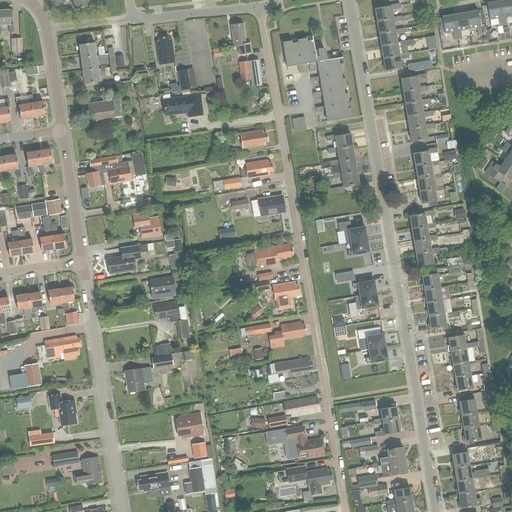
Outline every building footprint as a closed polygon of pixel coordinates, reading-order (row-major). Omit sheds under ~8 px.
[(88,0),(73,0),(74,8),(89,6),(88,0)] [(511,9),(510,0),(509,0),(499,2),(503,26),(507,25),(505,18),(511,16),(511,9)] [(499,27),(503,26),(499,2),(487,4),(487,6),(482,7),(483,15),(489,14),(490,20),(498,19),(499,27)] [(391,7),(375,9),(377,22),(393,19),(393,17),(392,10),(401,9),(400,4),(390,5),(391,7)] [(10,9),(0,9),(0,24),(8,24),(9,32),(13,32),(13,23),(11,23),(10,9)] [(479,11),(467,13),(470,29),(477,28),(479,36),(483,36),(479,11)] [(467,13),(455,15),(459,40),(463,39),(462,31),(470,29),(467,13)] [(395,32),(395,30),(394,22),(408,20),(407,15),(393,17),(393,19),(377,22),(380,35),(395,32)] [(455,15),(443,17),(445,33),(454,32),(455,40),(459,40),(455,15)] [(231,26),(234,46),(236,46),(238,57),(248,55),(251,55),(250,45),(246,46),(243,24),(237,25),(236,24),(233,25),(231,26)] [(397,44),(397,42),(396,35),(412,32),(411,28),(395,30),(395,32),(380,35),(381,47),(397,44)] [(169,39),(169,36),(159,37),(159,41),(156,41),(160,64),(176,62),(172,39),(169,39)] [(352,118),(342,58),(326,60),(325,49),(315,51),(313,37),(283,42),(287,67),(298,66),(300,74),(304,73),(302,65),(309,64),(310,72),(318,71),(319,77),(311,78),(312,82),(320,81),(322,92),(313,93),(314,97),(322,96),(324,107),(316,108),(317,112),(325,111),(327,122),(352,118)] [(21,38),(11,39),(11,53),(21,52),(21,38)] [(397,44),(381,47),(384,59),(399,57),(399,55),(408,54),(407,46),(414,45),(413,40),(406,41),(397,42),(397,44)] [(95,42),(80,44),(82,57),(97,55),(95,42)] [(399,57),(384,59),(386,72),(402,69),(400,60),(409,58),(408,54),(399,55),(399,57)] [(96,56),(81,58),(83,71),(98,68),(96,56)] [(123,56),(116,57),(116,62),(117,69),(124,68),(123,56)] [(259,59),(239,62),(242,80),(251,79),(252,87),(263,85),(259,59)] [(424,61),(415,63),(416,70),(425,69),(424,61)] [(27,68),(28,76),(39,74),(38,66),(27,68)] [(98,68),(83,71),(85,84),(100,82),(98,68)] [(180,86),(181,91),(185,91),(190,90),(190,86),(187,70),(177,72),(180,86)] [(7,73),(0,74),(0,81),(1,88),(9,86),(7,73)] [(17,78),(16,73),(8,74),(10,83),(16,82),(17,82),(17,78)] [(416,77),(401,79),(403,91),(419,89),(419,88),(418,80),(427,78),(426,74),(416,76),(416,77)] [(222,78),(215,79),(217,90),(224,89),(222,78)] [(119,81),(105,83),(105,86),(106,91),(120,89),(132,87),(131,82),(119,83),(119,81)] [(176,84),(170,85),(172,94),(181,92),(181,91),(180,86),(177,86),(176,84)] [(419,89),(403,91),(405,104),(421,101),(421,100),(420,92),(429,91),(428,86),(419,88),(419,89)] [(32,94),(27,95),(29,103),(30,103),(33,117),(45,115),(43,101),(33,102),(32,94)] [(108,101),(88,103),(91,123),(115,120),(114,112),(121,111),(119,94),(108,96),(108,101)] [(20,96),(15,97),(17,105),(18,105),(20,119),(33,117),(30,103),(29,103),(21,104),(20,96)] [(186,96),(163,99),(165,115),(189,112),(189,118),(203,116),(201,97),(192,98),(187,99),(186,96)] [(0,108),(0,122),(11,121),(8,107),(10,107),(9,99),(4,100),(6,108),(0,108)] [(421,101),(405,104),(407,117),(423,114),(423,113),(422,105),(431,103),(430,99),(421,100),(421,101)] [(423,114),(407,117),(409,129),(425,127),(425,125),(424,117),(433,115),(432,111),(423,113),(423,114)] [(305,117),(292,119),(294,132),(307,130),(305,117)] [(425,127),(409,129),(412,142),(428,139),(426,130),(435,129),(434,124),(425,125),(425,127)] [(265,142),(268,141),(267,132),(263,132),(263,130),(241,133),(243,148),(265,145),(265,142)] [(335,135),(326,137),(327,142),(336,140),(337,148),(337,149),(352,147),(350,134),(336,137),(335,135)] [(447,134),(435,136),(436,143),(448,141),(447,134)] [(494,140),(500,145),(504,139),(501,138),(498,135),(497,135),(493,140),(494,140)] [(511,166),(511,151),(504,146),(501,149),(509,155),(504,161),(511,166)] [(337,148),(328,150),(329,154),(338,153),(339,160),(340,162),(355,159),(352,147),(337,149),(337,148)] [(428,151),(414,154),(416,166),(431,164),(430,162),(429,154),(437,153),(437,148),(428,150),(428,151)] [(51,149),(38,151),(40,164),(39,164),(40,173),(45,172),(44,164),(53,162),(51,149)] [(38,151),(26,153),(29,166),(27,166),(29,175),(33,174),(32,166),(39,164),(40,164),(38,151)] [(455,151),(448,153),(449,160),(450,159),(456,158),(455,151)] [(16,154),(4,156),(7,170),(8,169),(15,168),(17,177),(21,176),(20,168),(19,168),(16,154)] [(131,156),(135,177),(146,175),(145,173),(142,154),(131,156)] [(4,156),(0,156),(0,170),(4,170),(5,178),(9,178),(8,169),(7,170),(4,156)] [(92,173),(87,173),(89,188),(100,187),(106,186),(104,178),(104,175),(103,174),(102,166),(117,163),(116,157),(89,161),(90,168),(91,168),(92,173)] [(339,160),(330,162),(331,164),(331,166),(331,169),(332,174),(341,173),(342,174),(357,172),(355,159),(340,162),(339,160)] [(479,160),(475,166),(481,171),(484,167),(485,165),(479,160)] [(246,171),(240,172),(241,180),(247,179),(270,176),(269,173),(273,172),(271,163),(268,163),(267,161),(245,164),(246,171)] [(431,164),(416,166),(418,178),(432,176),(432,174),(431,166),(439,165),(438,161),(430,162),(431,164)] [(510,180),(511,176),(511,166),(504,161),(500,167),(493,162),(490,166),(485,173),(500,183),(505,176),(510,180)] [(117,163),(102,166),(103,174),(104,175),(108,174),(110,184),(120,183),(117,165),(117,163)] [(120,164),(117,165),(120,183),(131,181),(129,167),(128,168),(127,165),(127,163),(120,164)] [(341,173),(332,174),(333,179),(342,178),(344,187),(359,185),(357,172),(342,174),(341,173)] [(432,176),(418,178),(420,191),(435,189),(434,187),(433,179),(441,178),(440,173),(432,174),(432,176)] [(240,178),(223,181),(225,189),(225,190),(241,188),(240,179),(240,178)] [(223,181),(213,182),(215,191),(225,189),(223,181)] [(499,185),(496,189),(502,193),(506,186),(501,183),(499,185)] [(25,185),(18,186),(20,199),(27,198),(25,185)] [(435,189),(420,191),(422,204),(429,203),(437,202),(435,191),(443,190),(442,186),(434,187),(435,189)] [(0,195),(2,205),(10,204),(8,194),(0,195)] [(261,216),(286,211),(283,198),(280,199),(279,195),(258,199),(261,216)] [(59,200),(47,202),(49,216),(61,214),(59,200)] [(231,202),(232,210),(249,208),(248,200),(231,202)] [(46,204),(32,206),(34,218),(48,216),(46,204)] [(29,206),(17,207),(19,220),(31,218),(29,206)] [(222,211),(223,221),(233,220),(233,210),(222,211)] [(459,211),(456,211),(458,220),(466,219),(464,210),(459,211)] [(424,214),(410,217),(412,229),(427,226),(427,224),(425,217),(433,215),(433,211),(424,213),(424,214)] [(144,237),(161,235),(159,217),(149,218),(148,212),(133,215),(135,227),(140,226),(142,235),(144,234),(144,237)] [(172,235),(164,236),(165,242),(180,239),(179,231),(177,219),(170,220),(172,235)] [(350,222),(338,224),(339,232),(344,232),(344,230),(351,229),(350,222)] [(427,226),(412,229),(414,241),(429,239),(429,237),(427,229),(435,228),(435,223),(432,223),(427,224),(427,226)] [(56,224),(50,225),(54,250),(66,248),(64,234),(58,234),(57,229),(57,228),(56,224)] [(46,236),(39,237),(42,252),(54,250),(50,225),(44,226),(44,230),(45,230),(46,236)] [(351,229),(344,230),(344,232),(346,244),(350,243),(368,240),(366,228),(366,227),(351,229)] [(24,229),(17,230),(18,232),(18,235),(18,236),(19,241),(22,255),(34,253),(32,239),(25,240),(24,234),(25,234),(24,229)] [(235,229),(219,231),(219,234),(220,240),(236,237),(235,229)] [(429,239),(414,241),(416,253),(431,251),(431,249),(429,241),(438,240),(437,235),(429,237),(429,239)] [(181,240),(173,241),(174,247),(178,269),(185,268),(182,252),(183,252),(181,240)] [(351,251),(347,252),(348,257),(352,256),(370,253),(368,240),(350,243),(351,251)] [(19,241),(7,243),(9,257),(22,255),(19,241)] [(124,256),(107,259),(109,274),(135,270),(133,261),(140,260),(139,254),(147,252),(146,245),(138,246),(138,245),(122,247),(124,256)] [(246,264),(249,266),(256,264),(257,268),(278,264),(277,260),(290,257),(289,254),(292,253),(291,247),(289,248),(288,245),(253,250),(254,254),(252,254),(252,253),(250,254),(250,255),(247,255),(245,258),(246,264)] [(431,251),(416,253),(418,267),(433,264),(431,254),(440,252),(440,254),(447,253),(446,249),(439,250),(439,248),(431,249),(431,251)] [(460,257),(446,260),(448,268),(459,266),(461,265),(465,264),(464,259),(461,260),(460,257)] [(173,277),(174,277),(184,275),(186,275),(185,268),(178,269),(171,270),(172,277),(173,277)] [(353,272),(342,274),(343,282),(355,280),(353,272)] [(272,273),(258,275),(259,282),(265,281),(273,279),(272,273)] [(425,290),(440,288),(438,274),(422,276),(424,284),(421,285),(422,291),(425,290)] [(173,277),(153,280),(150,281),(152,296),(155,296),(155,299),(176,296),(173,277)] [(264,282),(255,284),(255,286),(256,289),(257,292),(270,290),(269,281),(264,282)] [(357,284),(353,285),(353,290),(358,289),(359,297),(377,294),(375,281),(357,284)] [(294,282),(272,286),(275,300),(277,310),(292,308),(291,298),(296,297),(296,295),(299,294),(298,285),(295,285),(294,282)] [(467,283),(469,291),(478,289),(477,282),(473,282),(467,283)] [(60,289),(63,310),(68,309),(67,302),(74,301),(72,287),(60,289)] [(426,297),(424,297),(425,304),(427,303),(443,301),(440,288),(425,290),(426,297)] [(63,310),(60,289),(47,291),(50,305),(62,303),(63,309),(63,310)] [(40,292),(28,294),(32,319),(39,318),(38,313),(37,313),(36,307),(42,306),(40,292)] [(26,320),(32,319),(28,294),(16,296),(18,310),(24,309),(26,320)] [(359,297),(355,297),(357,310),(379,306),(377,294),(359,297)] [(8,297),(0,298),(0,324),(5,324),(3,313),(10,312),(8,297)] [(180,320),(179,316),(177,301),(153,305),(155,317),(159,316),(159,320),(170,318),(171,322),(177,321),(180,339),(190,337),(187,319),(180,320)] [(429,311),(426,311),(427,317),(430,317),(445,314),(444,310),(443,301),(427,303),(429,311)] [(261,306),(252,313),(256,318),(265,312),(261,306)] [(77,323),(75,312),(65,314),(67,325),(77,323)] [(431,323),(428,324),(429,330),(447,327),(445,314),(430,317),(431,323)] [(494,328),(502,327),(500,315),(492,316),(494,328)] [(48,317),(39,318),(41,331),(50,330),(48,317)] [(23,319),(16,320),(17,332),(25,331),(23,319)] [(344,319),(333,321),(335,328),(345,327),(344,319)] [(285,347),(283,339),(304,336),(304,333),(307,332),(305,323),(302,324),(302,321),(281,325),(282,331),(274,332),(275,335),(269,337),(271,350),(285,347)] [(7,323),(9,336),(17,335),(17,331),(15,322),(12,322),(7,323)] [(270,324),(245,328),(246,335),(246,336),(271,332),(270,324)] [(345,328),(334,330),(335,337),(346,335),(345,328)] [(383,335),(367,338),(369,350),(385,348),(383,335)] [(467,349),(466,345),(464,335),(449,338),(450,345),(448,346),(449,352),(451,351),(467,349)] [(78,348),(81,347),(80,338),(77,339),(76,336),(44,341),(48,359),(60,357),(60,353),(64,353),(66,360),(77,358),(77,356),(79,355),(78,348)] [(170,344),(160,345),(162,356),(171,354),(170,344)] [(370,358),(365,358),(366,364),(387,360),(385,348),(369,350),(370,358)] [(237,350),(229,351),(230,358),(239,356),(242,355),(241,349),(237,350)] [(453,365),(469,362),(467,349),(451,351),(452,359),(450,359),(451,365),(453,365)] [(182,353),(183,358),(183,361),(193,360),(192,355),(192,351),(182,353)] [(262,351),(254,352),(255,360),(263,359),(262,351)] [(151,357),(153,368),(173,365),(171,354),(162,356),(151,357)] [(277,373),(282,372),(284,379),(290,378),(289,377),(310,373),(310,370),(313,370),(311,360),(309,361),(308,357),(275,363),(275,364),(266,366),(268,375),(277,373)] [(456,378),(471,375),(469,362),(453,365),(455,372),(452,372),(453,378),(456,378)] [(38,365),(25,366),(28,387),(41,386),(38,365)] [(146,368),(125,371),(128,393),(145,391),(144,384),(144,381),(152,380),(150,368),(150,367),(146,368)] [(262,369),(251,371),(252,377),(254,377),(256,376),(263,375),(262,369)] [(458,391),(473,389),(471,375),(456,378),(457,385),(454,386),(455,391),(458,391)] [(16,376),(9,376),(11,390),(18,389),(16,376)] [(483,383),(484,390),(494,388),(493,381),(483,383)] [(273,399),(287,397),(286,391),(272,393),(273,399)] [(60,394),(48,396),(50,410),(58,409),(61,426),(77,423),(75,409),(76,409),(74,400),(62,402),(60,394)] [(16,400),(17,404),(18,410),(32,408),(30,397),(16,400)] [(292,417),(321,411),(318,399),(315,400),(315,397),(285,403),(286,412),(291,411),(292,417)] [(461,410),(459,410),(459,416),(462,415),(477,413),(475,399),(459,402),(461,410)] [(375,401),(361,403),(363,412),(377,410),(375,401)] [(338,409),(339,415),(361,412),(360,406),(338,409)] [(383,422),(399,419),(397,407),(381,410),(382,419),(374,421),(374,425),(383,424),(383,422)] [(182,438),(204,434),(200,413),(179,417),(179,419),(176,420),(178,436),(182,435),(182,438)] [(463,422),(461,423),(462,429),(464,429),(465,436),(463,436),(464,442),(466,442),(482,440),(477,413),(462,415),(463,422)] [(268,418),(269,427),(287,424),(285,414),(268,418)] [(265,420),(252,419),(252,424),(257,424),(257,429),(265,429),(265,424),(265,420)] [(385,434),(401,432),(399,419),(383,422),(383,424),(384,432),(376,433),(376,438),(386,436),(385,434)] [(296,438),(300,458),(325,454),(322,438),(306,441),(304,426),(285,429),(287,439),(296,438)] [(284,430),(269,433),(271,444),(286,442),(286,441),(284,430)] [(30,447),(34,446),(54,444),(53,433),(33,436),(29,436),(30,447)] [(349,442),(344,443),(345,448),(350,448),(371,444),(370,438),(349,441),(349,442)] [(296,439),(286,441),(286,442),(288,442),(291,458),(299,457),(296,439)] [(192,445),(194,459),(207,457),(205,443),(200,444),(192,445)] [(378,446),(360,449),(361,458),(379,455),(378,446)] [(389,458),(380,459),(380,461),(381,465),(390,464),(390,462),(406,460),(403,447),(387,450),(389,458)] [(78,452),(53,456),(54,467),(80,463),(78,452)] [(454,463),(451,463),(452,469),(454,469),(454,468),(470,466),(468,452),(452,455),(454,463)] [(85,475),(73,476),(75,485),(89,483),(89,485),(102,483),(101,473),(102,472),(102,470),(101,468),(100,467),(100,466),(98,457),(82,460),(85,475)] [(202,467),(189,469),(193,493),(205,492),(205,490),(217,488),(212,459),(201,461),(202,467)] [(390,465),(381,466),(382,469),(382,474),(383,478),(392,477),(392,475),(408,472),(406,460),(390,462),(390,464),(390,465)] [(2,463),(4,475),(18,473),(16,461),(2,463)] [(201,461),(188,463),(189,469),(202,467),(201,461)] [(456,475),(453,476),(454,482),(457,482),(472,479),(471,473),(470,466),(454,468),(454,469),(456,475)] [(298,468),(286,470),(287,471),(288,482),(307,479),(308,487),(309,487),(310,491),(309,491),(309,495),(321,493),(320,486),(330,484),(329,481),(332,480),(331,471),(327,471),(327,469),(306,472),(302,473),(301,467),(298,468)] [(488,469),(474,471),(474,472),(475,472),(476,479),(490,476),(488,469)] [(287,471),(278,472),(279,482),(281,483),(288,482),(287,471)] [(170,488),(170,487),(168,472),(141,477),(141,480),(137,480),(139,490),(143,489),(144,492),(148,491),(149,498),(162,497),(161,489),(170,488)] [(353,486),(352,484),(350,484),(351,490),(379,486),(377,475),(358,478),(359,485),(353,486)] [(458,489),(455,489),(456,495),(459,495),(475,492),(473,479),(472,479),(457,482),(458,489)] [(184,484),(186,495),(192,494),(192,493),(191,483),(184,484)] [(387,484),(368,487),(370,496),(388,493),(387,484)] [(396,503),(412,500),(410,487),(394,490),(396,500),(387,502),(388,506),(397,505),(396,503)] [(224,491),(226,500),(235,498),(233,489),(224,491)] [(309,491),(302,492),(303,502),(310,501),(309,495),(309,491)] [(460,502),(458,502),(459,509),(477,506),(481,505),(481,499),(476,500),(475,492),(459,495),(460,502)] [(214,495),(205,496),(207,511),(211,511),(217,511),(214,495)] [(501,498),(492,500),(492,501),(493,507),(503,506),(502,500),(501,498)] [(388,506),(387,506),(388,511),(414,511),(412,500),(396,503),(397,505),(388,506)] [(175,511),(174,502),(166,503),(168,511),(175,511)]
